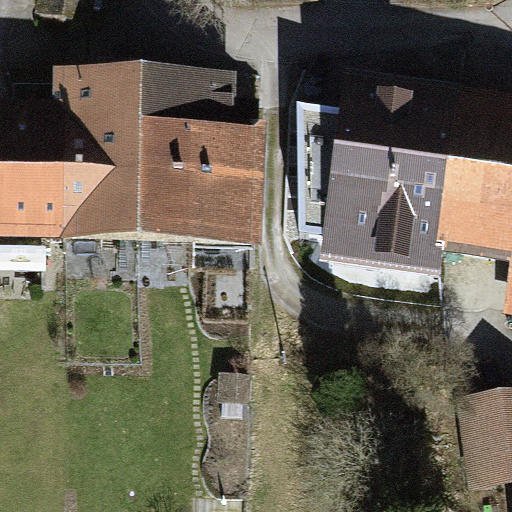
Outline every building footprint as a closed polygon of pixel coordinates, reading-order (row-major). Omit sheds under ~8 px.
[(45,0),(42,13),(85,23),(88,7),(99,10),(101,0),(45,0)] [(14,121),(0,121),(0,235),(66,236),(68,157),(65,155),(65,122),(57,122),(56,73),(14,73),(14,121)] [(66,85),(65,122),(65,155),(68,157),(66,236),(140,237),(143,87),(66,85)] [(188,88),(143,87),(140,237),(196,237),(198,135),(188,133),(188,88)] [(231,88),(188,88),(188,133),(198,135),(196,237),(254,239),(257,107),(231,108),(231,88)] [(458,115),(351,100),(349,119),(298,112),(299,240),(340,245),(340,235),(381,240),(380,257),(437,264),(439,250),(458,115)] [(511,121),(458,115),(439,250),(511,261),(511,121)] [(247,379),(222,378),(223,403),(246,404),(247,379)] [(511,400),(463,406),(473,497),(511,492),(511,400)]
